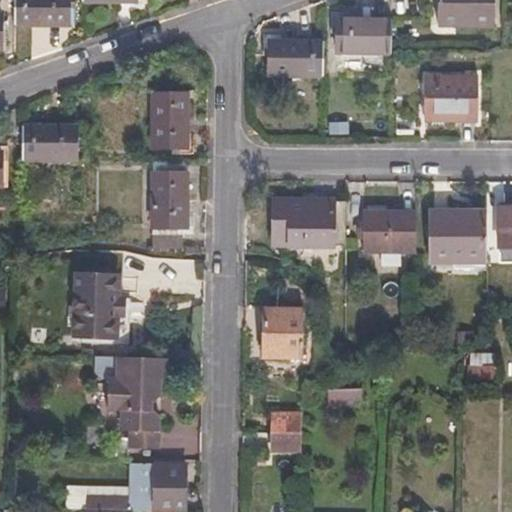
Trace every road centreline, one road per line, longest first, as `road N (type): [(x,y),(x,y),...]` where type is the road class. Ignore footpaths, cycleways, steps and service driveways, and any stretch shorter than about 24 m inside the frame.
road 1 (residential): [(222,164),(222,511)]
road 2 (residential): [(222,164),(511,166)]
road 3 (residential): [(0,93),(218,15)]
road 4 (residential): [(218,15),(222,164)]
